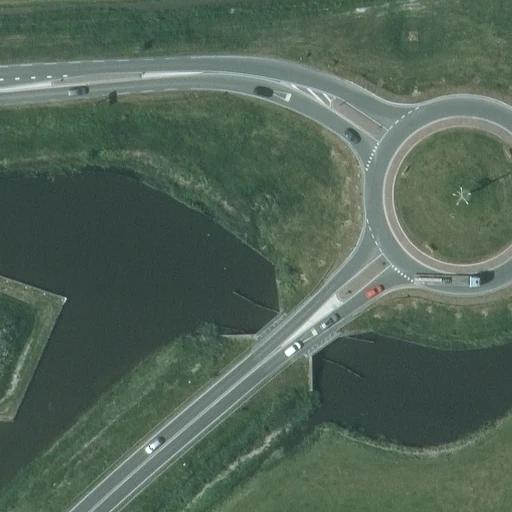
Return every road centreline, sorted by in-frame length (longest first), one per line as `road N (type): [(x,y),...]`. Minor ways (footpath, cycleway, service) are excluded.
road 1 (primary): [(408,123),(282,68),(178,62),(0,72)]
road 2 (primary): [(0,95),(222,79),(312,106),(351,131),(378,165)]
road 3 (trunk): [(89,511),(278,347)]
road 4 (trunk): [(381,230),(278,347)]
road 5 (trunk): [(278,347),(410,268)]
